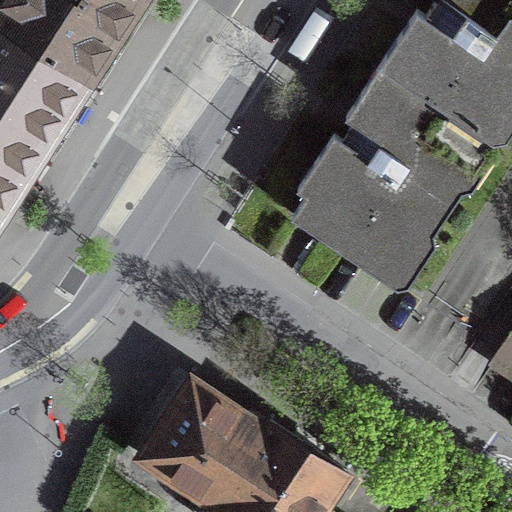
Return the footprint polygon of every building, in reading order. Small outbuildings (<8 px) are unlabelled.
[(0,22),(84,76),(131,0),(2,0),(0,4),(0,22)] [(356,97),(460,167),(511,88),(511,42),(447,0),(434,0),(427,11),(417,5),(356,97)] [(511,0),(447,0),(511,42),(511,0)] [(316,4),(287,48),(306,61),(336,15),(329,10),(328,12),(316,4)] [(0,206),(84,76),(0,22),(0,206)] [(460,167),(356,97),(346,112),(355,119),(343,137),(334,130),(297,185),(307,192),(292,214),(387,276),(460,167)] [(511,332),(494,360),(511,371),(511,332)] [(265,424),(192,376),(142,452),(216,501),(212,507),(220,511),(316,511),(346,468),(285,428),(270,418),(265,424)]
